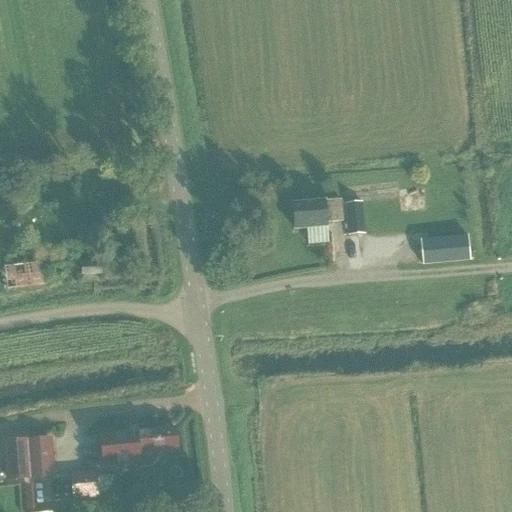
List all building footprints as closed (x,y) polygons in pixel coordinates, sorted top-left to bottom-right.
[(326,223),(342,221),(340,200),(324,202),(324,201),(291,204),(294,230),(326,227),(326,223)] [(347,236),(364,234),(360,203),(344,204),(347,236)] [(422,264),(469,259),(467,237),(420,242),(422,264)] [(6,290),(44,284),(41,262),(3,267),(6,290)] [(98,276),(97,263),(77,263),(78,276),(98,276)] [(155,452),(175,450),(174,428),(100,435),(103,467),(138,464),(139,470),(149,469),(152,467),(155,463),(156,459),(155,452)] [(54,478),(51,438),(26,440),(29,480),(54,478)] [(7,479),(28,478),(26,440),(4,441),(7,479)] [(97,499),(95,472),(69,474),(71,500),(97,499)]
